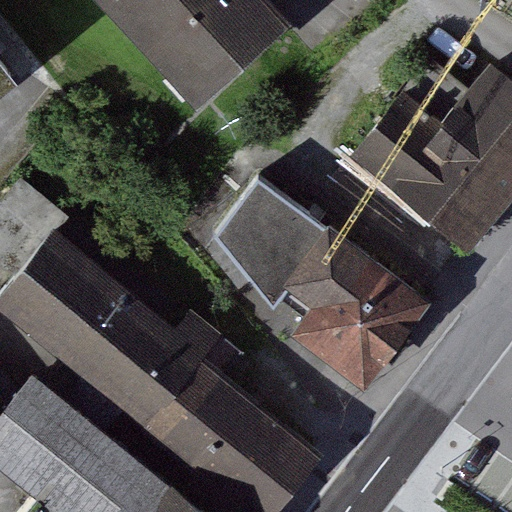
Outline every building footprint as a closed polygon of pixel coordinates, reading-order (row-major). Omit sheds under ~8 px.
[(289,24),(266,0),(101,0),(203,106),(289,24)] [(0,47),(0,94),(23,75),(0,47)] [(511,76),(502,69),(461,118),(420,85),(366,150),(483,248),(511,213),(511,76)] [(292,303),(349,230),(278,175),(221,248),(292,303)] [(439,300),(349,230),(292,303),(317,322),(301,343),(366,394),(439,300)] [(12,300),(166,427),(223,359),(69,232),(12,300)] [(223,359),(166,427),(267,511),(278,511),(331,449),(223,359)] [(216,511),(65,393),(7,462),(53,500),(41,511),(216,511)] [(0,449),(20,433),(0,408),(0,449)]
